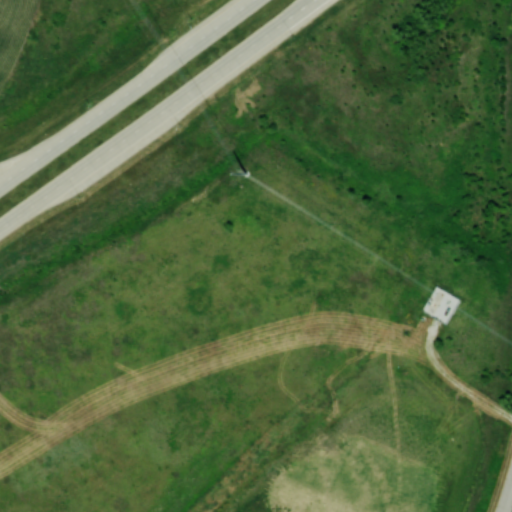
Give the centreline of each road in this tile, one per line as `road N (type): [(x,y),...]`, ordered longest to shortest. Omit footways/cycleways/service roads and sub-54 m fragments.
road 1 (secondary): [(0,225),(310,0)]
road 2 (secondary): [(249,0),(0,182)]
